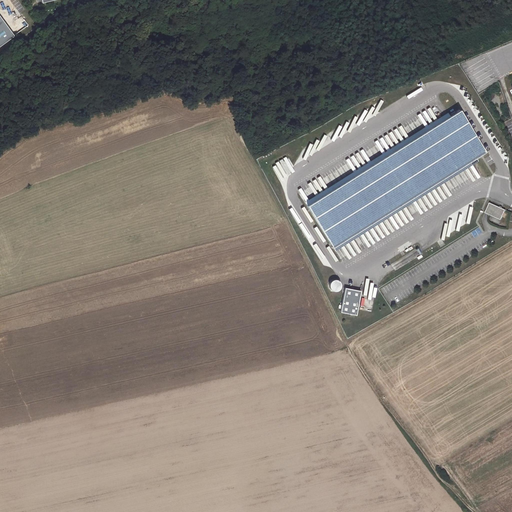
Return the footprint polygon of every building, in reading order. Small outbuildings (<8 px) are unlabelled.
[(0,17),(0,45),(13,35),(0,17)] [(486,150),(459,108),(308,204),(336,247),(486,150)] [(505,210),(489,203),(484,213),(489,215),(500,220),(505,210)] [(333,278),(325,282),(331,291),(339,287),(333,278)] [(338,311),(355,314),(358,289),(342,287),(338,311)]
